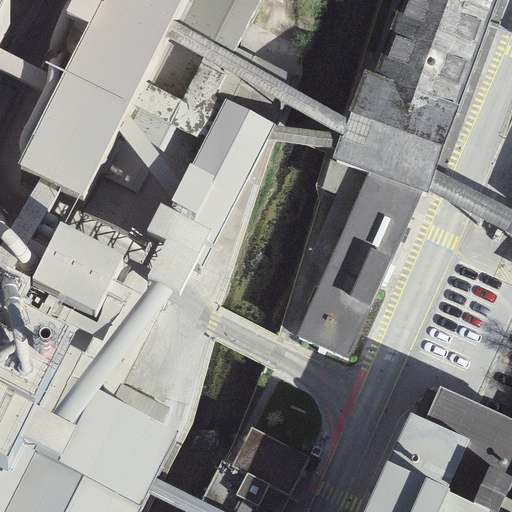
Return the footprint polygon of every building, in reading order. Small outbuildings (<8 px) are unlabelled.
[(201,275),(281,117),(294,81),(236,51),(261,0),(114,0),(21,182),(201,275)] [(497,0),(406,0),(375,86),(366,82),(337,165),(331,163),(323,187),(341,195),(312,259),(331,267),(299,339),(348,360),(421,195),(426,197),(497,0)] [(0,56),(10,38),(0,32),(0,56)] [(65,91),(69,81),(64,72),(55,68),(45,72),(41,82),(45,91),(55,95),(65,91)] [(0,511),(140,511),(176,443),(156,433),(168,409),(122,386),(163,306),(58,253),(16,337),(0,329),(0,511)] [(6,286),(0,283),(0,294),(1,295),(0,296),(0,299),(14,306),(16,301),(20,303),(23,296),(20,294),(22,289),(8,282),(6,286)] [(510,510),(511,505),(511,427),(442,396),(427,430),(410,423),(369,511),(502,511),(498,505),(510,510)] [(222,465),(198,511),(281,511),(309,460),(252,430),(232,469),(222,465)]
